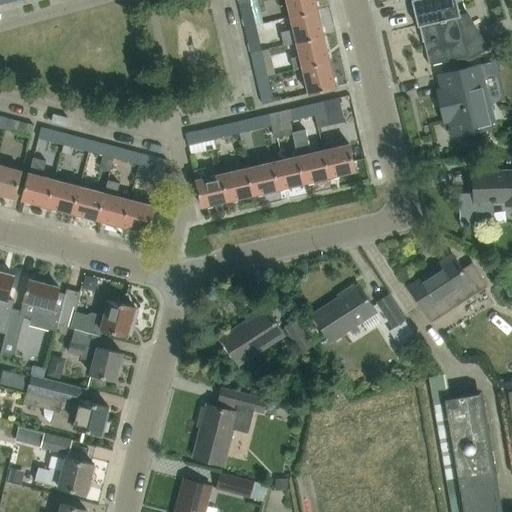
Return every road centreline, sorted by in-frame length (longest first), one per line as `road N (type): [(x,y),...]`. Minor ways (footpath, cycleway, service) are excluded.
road 1 (residential): [(355,0),(402,199),(382,225),(177,275)]
road 2 (residential): [(124,511),(177,275)]
road 3 (residential): [(177,275),(0,232)]
